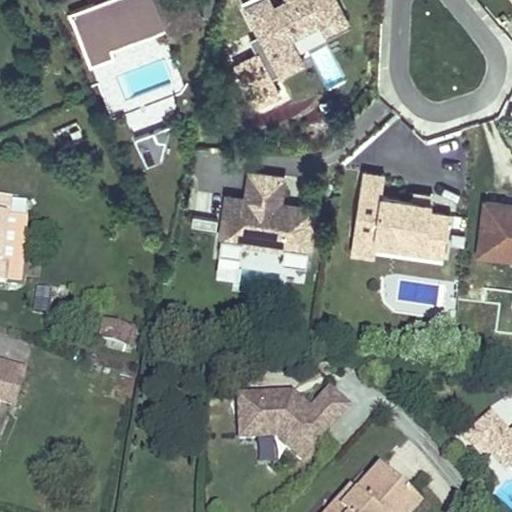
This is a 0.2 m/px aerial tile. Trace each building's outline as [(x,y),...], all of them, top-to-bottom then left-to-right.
[(100,0),(70,12),(88,60),(106,53),(99,34),(125,24),(129,33),(166,19),(196,7),(193,0),(100,0)] [(270,0),(258,0),(246,7),(281,75),(303,63),(290,38),(321,22),(327,32),(348,21),(336,0),(286,0),(274,6),(270,0)] [(202,21),(196,7),(166,19),(129,33),(125,24),(99,34),(106,53),(88,60),(90,67),(115,58),(112,51),(170,28),(172,33),(202,21)] [(160,126),(134,138),(146,166),(172,154),(160,126)] [(385,173),(363,170),(354,232),(410,241),(409,250),(443,256),(450,213),(431,211),(432,201),(413,198),(382,194),(385,173)] [(307,267),(315,214),(280,208),(281,203),(285,177),(251,172),(247,198),(228,196),(220,254),(240,257),(243,243),(285,249),(283,264),(307,267)] [(413,198),(432,201),(433,194),(414,191),(413,198)] [(0,281),(6,282),(8,263),(1,263),(5,217),(8,217),(10,197),(0,196),(0,281)] [(511,204),(485,202),(479,250),(511,253),(511,204)] [(280,208),(315,214),(315,209),(281,203),(280,208)] [(409,250),(410,241),(354,232),(351,252),(375,255),(376,246),(409,250)] [(511,253),(479,250),(478,257),(511,261),(511,253)] [(240,257),(220,254),(217,276),(237,279),(240,257)] [(51,289),(36,287),(35,297),(50,299),(51,289)] [(455,321),(457,311),(452,310),(447,314),(446,320),(455,321)] [(106,320),(101,339),(125,346),(130,326),(106,320)] [(130,326),(125,346),(134,348),(140,329),(130,326)] [(0,401),(1,402),(11,366),(0,362),(0,401)] [(11,366),(1,402),(15,406),(25,370),(11,366)] [(286,393),(237,396),(239,438),(276,437),(301,459),(348,407),(328,389),(309,409),(298,399),(295,402),(286,393)] [(292,393),(286,393),(295,402),(298,399),(292,393)] [(508,433),(490,413),(462,438),(480,458),(488,450),(508,433)] [(508,433),(488,450),(507,471),(511,471),(511,431),(509,434),(508,433)] [(411,511),(420,503),(378,467),(354,494),(340,509),(335,505),(328,511),(411,511)] [(340,509),(354,494),(349,489),(335,505),(340,509)]
